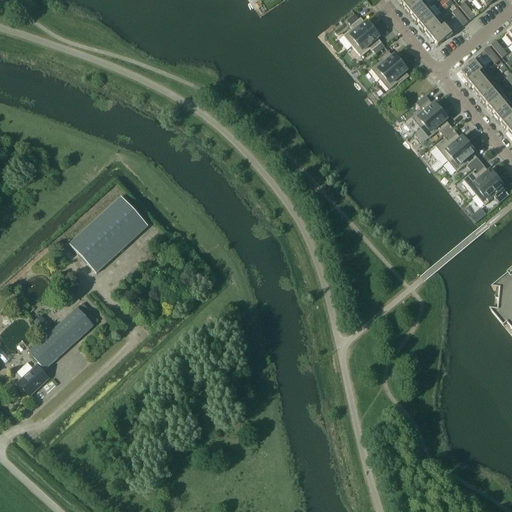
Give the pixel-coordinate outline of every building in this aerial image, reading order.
[(424,0),(407,0),(401,6),(402,5),(405,8),(404,9),(408,14),(424,0)] [(423,2),(424,0),(408,14),(409,13),(411,17),(410,17),(414,22),(429,10),(423,2)] [(475,0),(474,1),(481,10),(484,7),(485,8),(491,4),(490,2),(492,0),(475,0)] [(439,15),(440,14),(433,6),(429,10),(414,22),(415,22),(416,22),(418,25),(417,26),(421,30),(439,15)] [(475,17),(466,7),(461,12),(470,21),(475,17)] [(467,23),(459,13),(454,17),(462,27),(467,23)] [(358,21),(354,15),(346,22),(351,27),(350,27),(352,29),(342,37),(351,48),(372,30),(369,26),(368,27),(365,23),(364,24),(360,19),(358,21)] [(446,24),(439,15),(421,30),(422,31),(423,30),(425,33),(424,34),(428,39),(446,24)] [(454,32),(446,24),(428,39),(432,43),(433,43),(436,46),(445,40),(446,41),(452,36),(450,35),(454,32)] [(381,44),(377,40),(378,39),(375,35),(376,34),(372,30),(351,48),(360,58),(369,50),(371,52),(381,44)] [(503,52),(495,42),(490,46),(498,56),(503,52)] [(496,58),(488,48),(483,52),(491,62),(496,58)] [(400,64),(396,59),(395,60),(392,57),(391,57),(388,53),(378,61),(379,63),(370,71),(379,81),(400,64)] [(484,68),(476,60),(473,62),(472,61),(466,66),(468,67),(459,74),(463,78),(462,79),(466,83),(484,68)] [(403,68),(400,64),(379,81),(388,92),(397,84),(399,86),(408,78),(405,73),(405,72),(402,69),(403,68)] [(491,77),(484,68),(466,83),(470,88),(471,87),(473,91),(472,91),(472,92),(491,77)] [(498,85),(491,77),(472,92),(476,97),(477,96),(480,99),(479,100),(498,85)] [(504,93),(498,85),(479,100),(483,105),(484,104),(487,107),(486,108),(504,93)] [(511,102),(504,93),(486,108),(490,113),(491,112),(494,116),(493,116),(493,117),(511,102)] [(440,112),(437,108),(436,109),(433,105),(432,106),(428,101),(418,109),(420,111),(410,119),(419,129),(440,112)] [(511,115),(511,108),(509,105),(511,102),(493,117),(497,122),(498,121),(501,124),(500,125),(501,124),(511,115)] [(444,116),(440,112),(419,129),(428,140),(437,132),(439,134),(449,126),(445,121),(446,121),(443,117),(444,116)] [(511,115),(501,124),(500,125),(504,130),(505,129),(508,132),(511,129),(511,115)] [(445,139),(434,148),(438,152),(447,163),(468,146),(465,141),(464,142),(461,138),(460,139),(456,135),(447,142),(445,139)] [(471,150),(468,146),(447,163),(456,173),(465,166),(467,168),(476,159),(473,155),(474,154),(470,150),(471,150)] [(491,175),(488,172),(487,173),(484,168),(475,175),(472,172),(462,181),(475,196),(496,179),(492,175),(491,175)] [(496,179),(475,197),(486,210),(496,201),(494,199),(503,192),(500,188),(501,187),(498,183),(499,183),(496,179)] [(68,244),(95,273),(146,226),(119,196),(68,244)] [(484,210),(478,214),(482,219),(487,214),(484,210)] [(511,268),(507,273),(510,276),(493,291),(497,291),(495,312),(491,312),(511,337),(511,268)] [(42,372),(98,321),(82,303),(53,330),(49,327),(50,326),(40,315),(33,322),(44,332),(47,335),(28,353),(39,364),(33,369),(28,363),(18,372),(23,378),(19,381),(25,388),(23,389),(30,396),(48,379),(42,372)]
